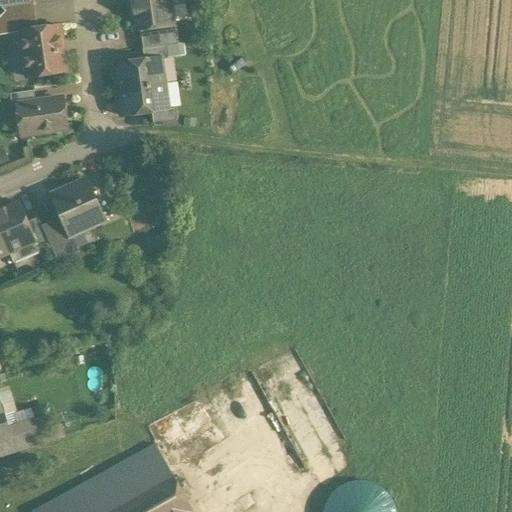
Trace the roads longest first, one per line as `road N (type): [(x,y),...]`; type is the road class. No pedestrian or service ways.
road 1 (track): [(88,151),(114,140),(511,177)]
road 2 (residential): [(0,190),(88,151),(87,0)]
